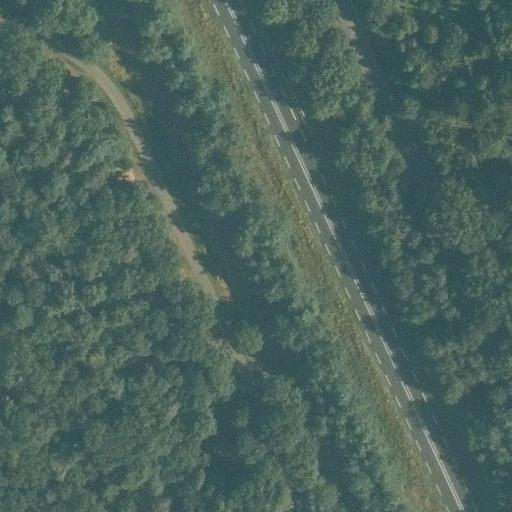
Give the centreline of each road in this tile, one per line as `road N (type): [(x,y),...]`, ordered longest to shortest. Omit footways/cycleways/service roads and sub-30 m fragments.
road 1 (primary): [(222,0),(463,511)]
road 2 (residential): [(397,146),(339,0)]
